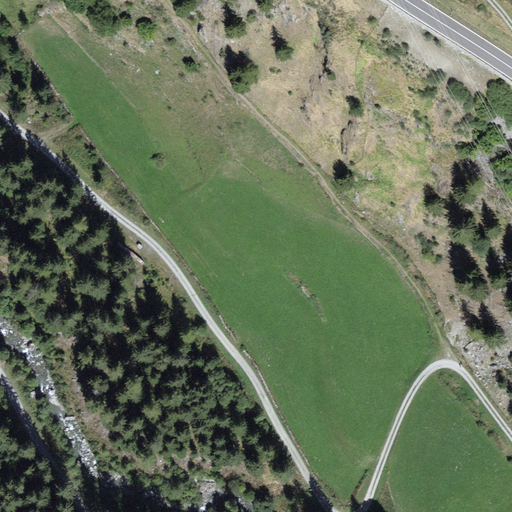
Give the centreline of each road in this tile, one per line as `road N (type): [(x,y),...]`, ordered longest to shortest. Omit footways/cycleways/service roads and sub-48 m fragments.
road 1 (track): [(322,500),(178,274),(0,112)]
road 2 (track): [(446,363),(410,397),(360,511)]
road 3 (primary): [(511,71),(407,0)]
